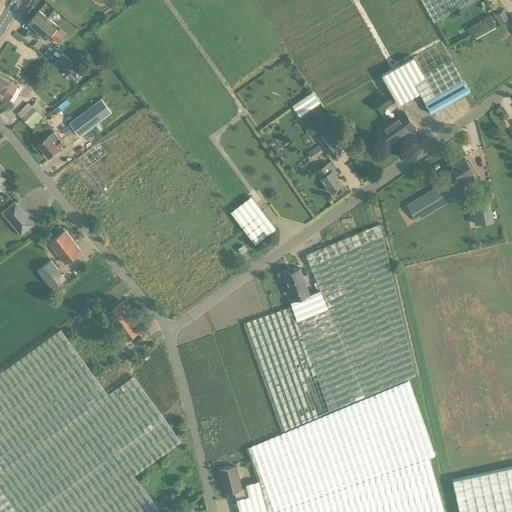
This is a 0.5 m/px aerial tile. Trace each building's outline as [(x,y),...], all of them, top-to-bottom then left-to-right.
[(420,0),(433,22),(472,0),(420,0)] [(38,33),(44,38),(55,24),(37,10),(26,24),(30,27),(27,31),(35,37),(38,33)] [(497,23),(507,19),(504,10),(494,14),(497,23)] [(475,39),(497,28),(491,17),(469,28),(475,39)] [(58,42),(64,35),(56,29),(51,36),(58,42)] [(61,53),(53,62),(67,73),(74,64),(61,53)] [(430,113),(469,91),(451,58),(423,73),(414,56),(381,74),(398,103),(418,92),(430,113)] [(0,99),(1,98),(7,101),(16,85),(0,75),(0,99)] [(293,102),(301,113),(316,102),(308,91),(293,102)] [(372,101),(380,111),(393,102),(386,91),(372,101)] [(111,111),(101,98),(68,123),(79,136),(111,111)] [(28,102),(17,113),(32,128),(43,117),(28,102)] [(414,126),(404,112),(377,132),(387,146),(414,126)] [(337,147),(325,130),(316,136),(327,153),(337,147)] [(53,131),(47,135),(37,143),(47,156),(57,148),(62,143),(53,131)] [(101,185),(145,153),(141,147),(137,150),(129,139),(126,142),(130,147),(115,158),(118,161),(111,166),(105,158),(98,163),(95,158),(86,165),(101,185)] [(318,144),(306,150),(309,158),(321,152),(318,144)] [(467,174),(471,180),(478,176),(471,164),(469,165),(465,158),(452,166),(459,179),(467,174)] [(315,171),(330,192),(342,184),(335,174),(336,173),(328,162),(315,171)] [(440,183),(405,204),(416,221),(451,200),(440,183)] [(254,243),(275,228),(250,195),(230,211),(254,243)] [(492,220),(488,198),(458,204),(462,226),(492,220)] [(12,223),(23,214),(14,203),(3,212),(12,223)] [(320,291),(309,295),(290,302),(290,303),(291,306),(243,322),(281,430),(415,374),(380,223),(305,255),(320,291)] [(80,251),(64,230),(48,242),(64,263),(80,251)] [(237,248),(241,254),(246,250),(242,245),(237,248)] [(51,289),(65,278),(50,259),(36,270),(51,289)] [(288,288),(286,289),(285,288),(275,292),(281,307),(290,303),(290,302),(309,295),(300,268),(283,274),(288,288)] [(123,340),(141,327),(121,300),(103,313),(123,340)] [(0,511),(153,511),(129,479),(175,444),(181,440),(133,375),(127,379),(108,394),(60,328),(54,333),(0,371),(0,511)] [(444,511),(429,457),(434,455),(407,380),(248,447),(259,480),(245,483),(248,495),(236,498),(239,511),(444,511)] [(219,469),(224,492),(240,489),(235,466),(219,469)] [(511,511),(511,466),(453,479),(460,511),(511,511)]
